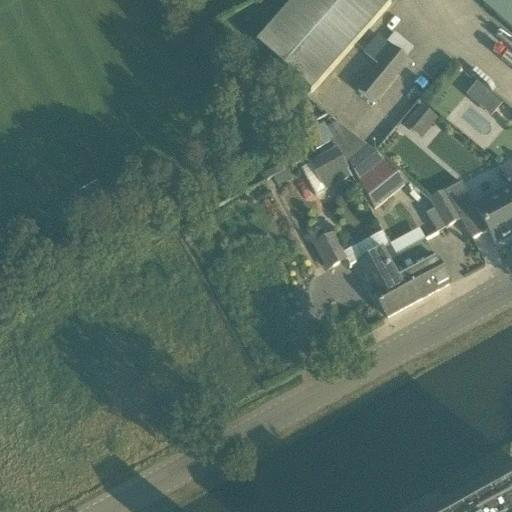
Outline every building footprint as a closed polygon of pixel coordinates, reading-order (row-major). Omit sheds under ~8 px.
[(310,93),(328,73),(391,4),(386,0),(294,0),(256,44),(275,61),(268,69),(292,91),(300,84),(310,93)] [(511,0),(486,0),(487,1),(482,6),(511,31),(511,0)] [(364,54),(379,67),(358,93),(373,106),(409,62),(378,37),(364,54)] [(421,140),(437,120),(420,106),(404,126),(421,140)] [(409,183),(368,149),(336,123),(326,129),(323,124),(305,134),(315,152),(331,142),(333,145),(344,166),(348,164),(354,176),(374,211),(409,183)] [(324,158),(320,160),(301,170),(315,197),(351,178),(344,166),(333,145),(320,153),(324,158)] [(475,208),(474,207),(462,184),(444,194),(472,241),(487,233),(495,248),(511,238),(511,194),(509,189),(475,208)] [(438,235),(460,222),(443,193),(429,202),(434,210),(426,215),(438,235)] [(333,236),(322,241),(313,247),(326,271),(346,260),(333,236)] [(396,258),(420,301),(449,285),(434,259),(425,242),(396,258)] [(420,301),(396,258),(388,262),(382,251),(358,265),(387,319),(420,301)] [(511,511),(511,502),(499,510),(500,511),(511,511)]
